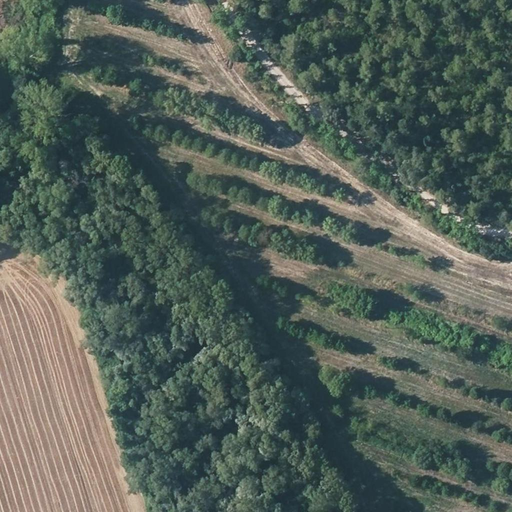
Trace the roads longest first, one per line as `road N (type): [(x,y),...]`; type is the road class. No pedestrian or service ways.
road 1 (track): [(58,0),(44,87),(149,188),(242,316),(355,511)]
road 2 (track): [(511,233),(478,232),(453,218),(278,82),(222,0)]
